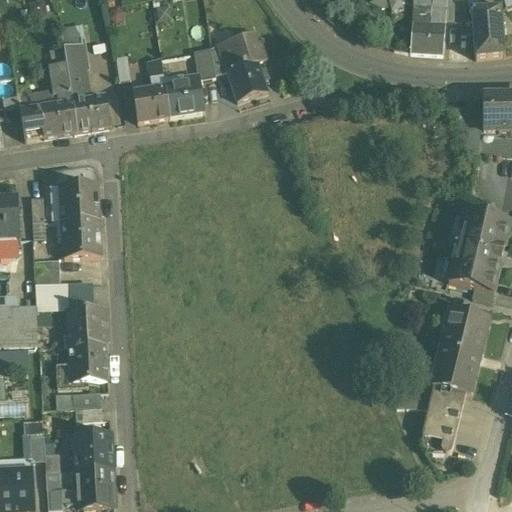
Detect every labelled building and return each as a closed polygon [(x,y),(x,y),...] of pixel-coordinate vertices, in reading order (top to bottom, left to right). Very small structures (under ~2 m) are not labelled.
[(387,0),(373,0),(370,3),(382,8),(389,6),(387,0)] [(446,0),(432,0),(432,8),(446,9),(446,0)] [(465,0),(446,0),(446,9),(445,21),(466,23),(465,0)] [(428,8),(414,7),(413,24),(426,25),(428,8)] [(493,10),(471,11),(475,59),(504,57),(501,27),(502,27),(501,13),(493,14),(493,10)] [(426,25),(413,24),(411,53),(442,56),(445,26),(426,25)] [(67,49),(87,45),(83,27),(64,30),(67,49)] [(256,37),(218,49),(218,50),(227,76),(237,106),(267,96),(257,67),(265,64),(256,37)] [(81,49),(63,52),(67,77),(79,75),(79,76),(85,75),(81,49)] [(227,76),(218,50),(211,53),(211,55),(215,80),(227,76)] [(53,70),(49,71),(53,95),(55,108),(72,106),(67,77),(63,52),(50,55),(53,70)] [(211,55),(194,58),(197,80),(198,85),(215,82),(215,80),(211,55)] [(126,63),(116,65),(119,87),(130,85),(126,63)] [(160,64),(147,66),(150,83),(163,81),(160,64)] [(79,75),(67,77),(72,106),(84,104),(79,76),(79,75)] [(183,87),(165,90),(169,122),(203,117),(198,85),(197,80),(182,82),(183,87)] [(152,95),(133,98),(138,127),(169,122),(165,90),(163,81),(150,83),(152,95)] [(20,115),(16,90),(15,83),(1,85),(3,101),(6,117),(20,115)] [(29,89),(16,90),(20,115),(33,112),(30,98),(29,89)] [(30,98),(33,112),(38,112),(55,108),(53,95),(30,98)] [(511,97),(483,98),(483,110),(482,122),(482,134),(511,133),(511,97)] [(84,104),(72,106),(76,137),(110,132),(105,100),(84,104)] [(55,108),(38,112),(43,143),(76,137),(72,106),(55,108)] [(483,110),(457,110),(457,122),(482,122),(483,110)] [(33,112),(20,115),(24,145),(43,143),(38,112),(33,112)] [(482,122),(457,122),(457,154),(479,156),(480,134),(482,134),(482,122)] [(96,189),(60,191),(62,227),(98,225),(96,189)] [(18,202),(0,202),(0,246),(20,246),(18,202)] [(43,203),(31,204),(32,227),(44,227),(43,203)] [(510,229),(464,218),(448,286),(474,293),(493,297),(494,295),(493,295),(500,267),(501,267),(501,265),(500,264),(502,256),(503,257),(504,254),(503,254),(508,231),(509,231),(510,229)] [(98,225),(62,227),(64,262),(100,261),(98,225)] [(60,288),(58,265),(35,267),(37,289),(60,288)] [(67,288),(37,289),(38,313),(68,312),(67,288)] [(493,297),(474,293),(472,302),(491,307),(493,297)] [(0,302),(0,319),(16,319),(16,302),(0,302)] [(489,323),(450,313),(431,390),(432,390),(434,391),(465,398),(470,400),(489,323)] [(103,314),(67,316),(69,352),(105,350),(103,314)] [(16,319),(0,319),(0,351),(36,351),(35,319),(16,319)] [(105,350),(69,352),(71,388),(107,386),(105,350)] [(431,390),(387,390),(396,412),(428,413),(434,391),(432,390),(431,390)] [(465,398),(434,391),(428,413),(421,445),(441,450),(442,453),(443,455),(445,456),(447,456),(450,455),(452,453),(465,398)] [(101,398),(61,400),(62,414),(76,414),(101,413),(101,398)] [(102,426),(101,413),(76,414),(77,427),(102,426)] [(110,439),(74,441),(76,477),(112,475),(110,439)] [(44,442),(30,443),(31,467),(45,466),(44,442)] [(34,511),(32,474),(0,475),(0,511),(34,511)] [(112,475),(76,477),(77,511),(94,511),(114,511),(112,475)]
